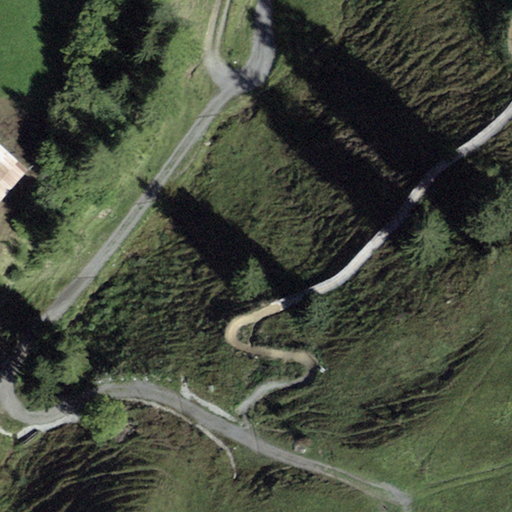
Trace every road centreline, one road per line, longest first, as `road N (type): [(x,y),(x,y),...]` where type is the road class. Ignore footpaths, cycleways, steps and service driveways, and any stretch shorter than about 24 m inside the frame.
road 1 (track): [(3,368),(88,277),(234,83),(259,69),(268,0)]
road 2 (track): [(266,452),(168,396),(122,390),(78,395),(37,416),(21,412),(1,396),(3,368)]
